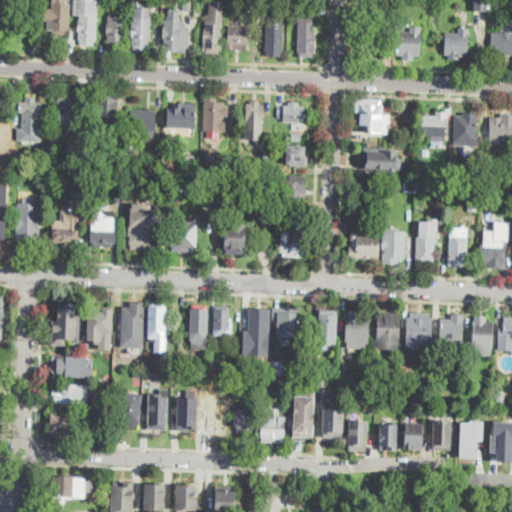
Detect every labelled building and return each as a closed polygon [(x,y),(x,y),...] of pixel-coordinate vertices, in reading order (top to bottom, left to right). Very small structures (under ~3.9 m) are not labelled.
[(52,0),(66,0),(66,1),(70,1),(68,36),(46,35),(47,20),(43,19),(45,7),(52,7),(52,0)] [(73,0),(97,0),(95,44),(78,43),(79,14),(72,13),(73,0)] [(204,13),(203,50),(221,50),(223,0),(209,0),(209,13),(204,13)] [(487,0),(487,11),(474,10),(474,0),(487,0)] [(150,46),(149,46),(149,50),(134,49),(135,45),(132,45),(133,37),(131,37),(132,25),(134,25),(134,7),(152,8),(150,46)] [(122,13),(122,16),(125,16),(124,48),(107,47),(107,34),(106,34),(106,23),(107,23),(108,15),(109,16),(109,12),(122,13)] [(282,57),(266,57),(267,51),(265,51),(267,16),(283,16),(282,57)] [(189,17),(187,47),(186,47),(186,51),(165,51),(166,46),(164,46),(165,38),(163,38),(164,27),(165,27),(165,19),(181,20),(181,17),(189,17)] [(316,17),(315,57),(298,57),(298,22),(299,22),(299,17),(316,17)] [(383,27),(382,59),(360,58),(362,24),(374,25),(374,27),(383,27)] [(250,26),(249,50),(227,49),(228,26),(250,26)] [(421,26),(420,56),(414,55),(414,60),(402,60),(402,56),(396,56),(396,30),(409,31),(410,26),(421,26)] [(469,27),(468,56),(459,55),(459,59),(449,59),(449,55),(445,54),(445,32),(459,33),(459,27),(469,27)] [(511,32),(511,53),(500,53),(500,56),(491,55),(492,32),(511,32)] [(118,94),(117,99),(119,99),(118,120),(116,119),(116,129),(99,128),(99,117),(98,117),(99,99),(100,99),(100,94),(118,94)] [(36,102),(42,102),(41,131),(22,130),(23,112),(19,112),(20,102),(26,102),(26,97),(36,98),(36,102)] [(225,131),(204,130),(205,97),(218,98),(218,102),(224,102),(224,119),(225,119),(225,131)] [(386,133),(370,132),(370,125),(361,124),(361,112),(355,112),(356,98),(381,99),(381,105),(383,105),(382,120),(386,120),(386,133)] [(263,104),(262,122),(246,121),(246,104),(252,105),(252,102),(258,102),(258,104),(263,104)] [(77,104),(76,126),(73,126),(73,124),(60,123),(60,115),(55,115),(55,106),(61,107),(61,103),(77,104)] [(195,104),(194,127),(174,127),(175,115),(171,115),(171,109),(175,109),(175,104),(195,104)] [(305,106),(304,122),(284,121),(284,105),(305,106)] [(151,108),(151,109),(155,109),(155,131),(153,131),(154,137),(139,138),(139,131),(130,131),(130,110),(146,110),(146,108),(151,108)] [(448,112),(446,141),(431,140),(432,136),(422,135),(423,114),(436,115),(436,111),(448,112)] [(478,113),(477,130),(479,130),(479,146),(455,145),(456,116),(463,116),(463,113),(478,113)] [(511,113),(511,140),(490,140),(491,117),(501,117),(501,113),(511,113)] [(301,134),(301,141),(291,140),(292,133),(301,134)] [(176,134),(175,147),(166,147),(167,134),(176,134)] [(307,166),(290,165),(291,164),(287,163),(288,145),(305,146),(304,156),(308,156),(307,166)] [(135,161),(128,161),(127,147),(135,146),(135,161)] [(401,168),(396,168),(396,170),(389,169),(389,167),(363,166),(364,147),(399,149),(399,157),(402,157),(401,168)] [(269,148),(269,163),(259,163),(259,148),(269,148)] [(197,160),(185,161),(185,153),(196,152),(197,160)] [(84,161),(75,161),(74,154),(83,153),(84,161)] [(429,169),(425,167),(424,166),(423,163),(424,161),(427,159),(430,159),(432,160),(433,162),(433,165),(432,167),(429,169)] [(497,178),(487,177),(488,164),(496,165),(495,173),(497,173),(497,178)] [(176,168),(175,176),(164,176),(164,168),(176,168)] [(271,174),(270,192),(251,192),(252,173),(271,174)] [(206,176),(203,190),(192,188),(195,174),(206,176)] [(305,177),(304,189),(307,189),(307,198),(288,197),(289,190),(285,189),(285,180),(289,180),(289,176),(305,177)] [(417,178),(416,191),(404,190),(405,178),(417,178)] [(125,180),(125,192),(116,191),(116,180),(125,180)] [(428,192),(421,192),(421,181),(429,181),(428,192)] [(39,196),(39,208),(40,208),(39,244),(16,244),(17,203),(23,203),(23,197),(28,197),(28,196),(39,196)] [(477,196),(477,210),(469,210),(469,196),(477,196)] [(285,218),(274,217),(275,201),(286,202),(285,218)] [(79,212),(78,241),(52,240),(53,220),(61,220),(61,211),(79,212)] [(114,231),(116,231),(116,242),(114,242),(114,246),(93,245),(94,242),(91,242),(91,230),(93,230),(92,220),(94,220),(94,213),(97,211),(102,212),(103,214),(104,217),(114,217),(114,231)] [(149,215),(149,218),(152,218),(150,244),(149,244),(149,249),(131,248),(131,244),(130,244),(130,235),(129,234),(129,224),(131,224),(131,217),(133,218),(133,214),(149,215)] [(197,220),(195,252),(171,251),(172,218),(197,220)] [(436,235),(434,264),(427,263),(427,265),(416,264),(418,221),(430,222),(430,235),(436,235)] [(247,224),(246,250),(244,249),(244,254),(226,253),(226,248),(225,248),(226,226),(232,226),(232,223),(247,224)] [(299,224),(298,234),(307,234),(305,257),(283,256),(284,253),(281,252),(283,226),(290,226),(290,223),(299,224)] [(406,258),(400,258),(400,264),(383,263),(384,230),(407,231),(406,258)] [(380,233),(379,259),(349,258),(350,245),(351,245),(352,232),(380,233)] [(468,237),(467,266),(449,266),(450,236),(468,237)] [(510,247),(510,261),(505,261),(505,264),(479,263),(480,238),(492,238),(492,244),(505,244),(505,247),(510,247)] [(144,299),(144,339),(134,339),(134,337),(124,337),(124,332),(121,332),(121,307),(129,307),(129,299),(144,299)] [(75,304),(75,315),(80,315),(80,343),(72,343),(72,338),(57,338),(57,335),(52,335),(52,321),(59,321),(59,309),(63,309),(63,304),(75,304)] [(113,309),(112,333),(101,332),(101,341),(87,340),(88,306),(101,306),(101,309),(113,309)] [(166,351),(155,351),(155,342),(150,342),(150,338),(148,338),(148,306),(166,306),(166,351)] [(209,308),(207,349),(191,349),(192,340),(190,340),(191,330),(187,330),(187,322),(190,322),(191,307),(209,308)] [(270,307),(249,307),(248,331),(244,330),(243,355),(269,355),(270,307)] [(301,313),(300,337),(277,336),(277,322),(272,321),(273,307),(289,308),(289,312),(301,313)] [(233,322),(232,336),(225,335),(224,343),(213,343),(215,309),(231,310),(230,322),(233,322)] [(337,310),(337,343),(318,343),(318,329),(312,329),(312,316),(320,316),(320,310),(337,310)] [(369,343),(367,343),(367,348),(347,348),(348,342),(346,342),(348,310),(362,310),(362,315),(370,316),(369,343)] [(401,317),(400,339),(399,339),(398,349),(375,349),(375,338),(376,338),(376,327),(378,327),(379,311),(399,312),(399,316),(401,317)] [(430,313),(430,319),(432,319),(431,346),(419,345),(419,342),(406,342),(408,317),(410,317),(411,312),(430,313)] [(464,314),(463,347),(461,347),(461,352),(451,352),(451,346),(438,346),(438,335),(440,335),(441,319),(452,319),(452,314),(464,314)] [(493,347),(491,347),(491,355),(475,354),(475,347),(472,347),(474,316),(487,316),(487,321),(494,321),(493,347)] [(511,351),(497,351),(498,327),(502,327),(503,320),(511,320),(511,351)] [(89,350),(81,350),(82,342),(89,342),(89,350)] [(174,354),(173,368),(164,368),(165,353),(174,354)] [(93,368),(93,377),(51,376),(52,356),(86,356),(86,368),(93,368)] [(251,359),(251,370),(243,370),(244,359),(251,359)] [(293,362),(293,376),(270,374),(270,361),(293,362)] [(222,362),(221,370),(210,369),(211,362),(222,362)] [(377,363),(376,374),(369,374),(370,362),(377,363)] [(144,371),(143,378),(134,377),(135,370),(144,371)] [(296,402),(295,383),(308,382),(309,401),(296,402)] [(87,404),(54,403),(54,394),(52,394),(52,383),(87,384),(87,404)] [(167,429),(168,388),(158,387),(158,392),(149,392),(148,428),(167,429)] [(504,390),(504,400),(496,400),(497,390),(504,390)] [(143,394),(140,423),(139,423),(139,427),(120,426),(120,421),(119,421),(122,392),(143,394)] [(411,393),(410,401),(402,401),(403,393),(411,393)] [(315,395),(294,395),(294,436),(314,436),(315,395)] [(329,428),(310,429),(308,404),(320,403),(319,396),(328,395),(329,428)] [(197,429),(197,397),(178,396),(177,428),(197,429)] [(344,437),(344,407),(323,407),(322,436),(344,437)] [(250,410),(249,429),(246,429),(246,431),(237,431),(237,427),(233,427),(234,410),(239,411),(239,408),(244,408),(244,410),(250,410)] [(280,414),(285,414),(285,438),(276,438),(276,441),(270,441),(270,437),(256,437),(256,428),(261,428),(261,421),(260,421),(260,408),(280,408),(280,414)] [(188,410),(187,427),(153,426),(154,409),(188,410)] [(224,411),(223,428),(219,428),(219,432),(210,432),(211,426),(208,426),(209,410),(224,411)] [(77,423),(69,423),(68,437),(53,436),(54,432),(50,431),(51,413),(78,415),(77,423)] [(367,449),(349,449),(351,419),(368,419),(367,449)] [(467,419),(489,420),(488,446),(480,445),(479,457),(466,457),(467,419)] [(451,421),(450,448),(433,448),(434,420),(451,421)] [(491,451),(497,452),(497,461),(511,461),(511,420),(492,421),(491,451)] [(422,422),(422,450),(405,449),(405,422),(422,422)] [(397,449),(381,449),(382,423),(398,423),(397,449)] [(71,476),(71,477),(86,478),(86,496),(65,496),(65,503),(53,503),(53,495),(49,495),(49,476),(58,477),(58,475),(71,476)] [(134,481),(134,490),(135,490),(134,510),(122,510),(122,511),(111,511),(112,483),(119,483),(120,481),(134,481)] [(165,509),(144,509),(145,481),(166,482),(165,509)] [(197,509),(176,508),(177,482),(198,483),(197,509)] [(236,511),(215,511),(216,484),(236,485),(236,511)]
